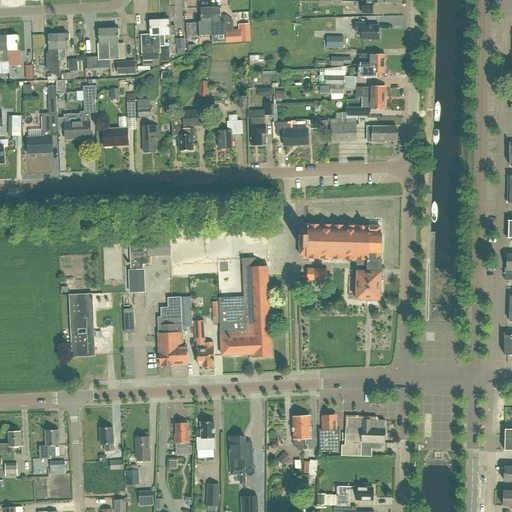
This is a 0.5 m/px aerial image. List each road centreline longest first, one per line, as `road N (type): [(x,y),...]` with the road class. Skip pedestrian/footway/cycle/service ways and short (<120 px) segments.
road 1 (residential): [(0,184),(410,167)]
road 2 (secondary): [(474,376),(484,0)]
road 3 (tertiary): [(72,397),(404,384)]
road 4 (unclassified): [(404,384),(410,167)]
road 5 (unclassified): [(410,167),(416,0)]
road 6 (secondary): [(470,511),(474,376)]
road 7 (unclassified): [(403,511),(404,384)]
road 8 (residential): [(0,12),(118,0)]
